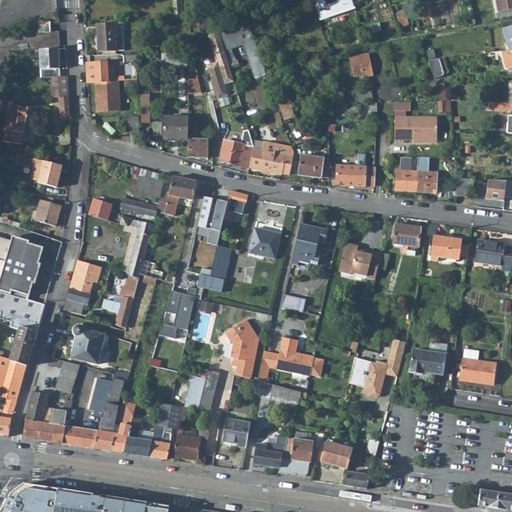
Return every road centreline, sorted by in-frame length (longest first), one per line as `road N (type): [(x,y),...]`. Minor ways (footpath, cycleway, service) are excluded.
road 1 (secondary): [(467,511),(28,451)]
road 2 (residential): [(88,138),(111,152),(310,197),(511,224)]
road 3 (residential): [(14,445),(70,241),(88,138)]
road 4 (secondary): [(26,471),(181,493)]
road 5 (residential): [(88,138),(77,115),(71,0)]
